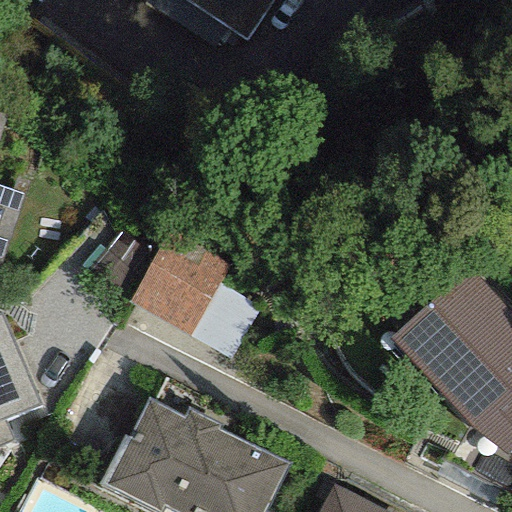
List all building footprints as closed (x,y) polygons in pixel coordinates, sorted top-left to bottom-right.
[(280,0),(171,0),(247,50),(280,0)] [(0,127),(4,115),(0,113),(0,254),(21,194),(0,186),(0,127)] [(225,272),(168,239),(128,306),(185,340),(225,272)] [(511,318),(466,269),(384,346),(496,467),(511,452),(511,318)] [(0,444),(10,441),(1,421),(38,406),(1,313),(0,313),(0,444)] [(182,417),(147,400),(127,440),(121,437),(97,484),(152,511),(157,511),(161,506),(174,511),(261,511),(285,465),(215,430),(218,425),(186,409),(182,417)] [(384,511),(331,485),(317,511),(384,511)]
